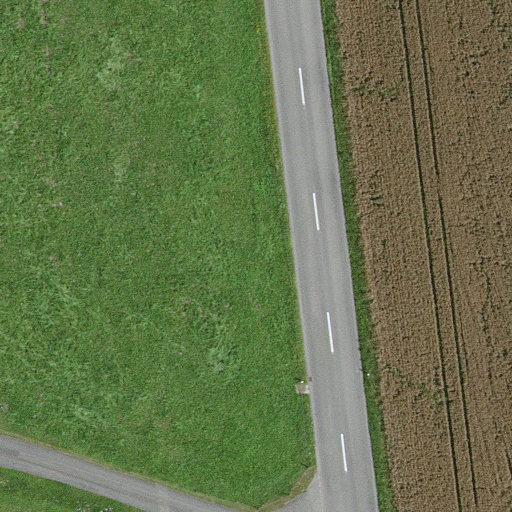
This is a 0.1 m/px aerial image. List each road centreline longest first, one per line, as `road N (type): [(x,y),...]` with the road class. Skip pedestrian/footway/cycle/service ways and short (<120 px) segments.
road 1 (tertiary): [(290,0),(348,511)]
road 2 (track): [(0,453),(197,511)]
